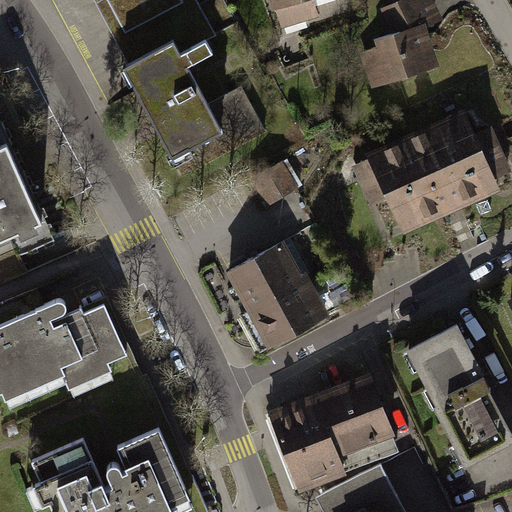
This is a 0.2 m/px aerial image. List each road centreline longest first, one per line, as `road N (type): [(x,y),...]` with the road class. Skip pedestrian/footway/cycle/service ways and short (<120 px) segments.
road 1 (residential): [(223,403),(511,239)]
road 2 (residential): [(135,231),(8,0)]
road 3 (residential): [(223,403),(135,231)]
road 4 (residential): [(0,289),(135,231)]
